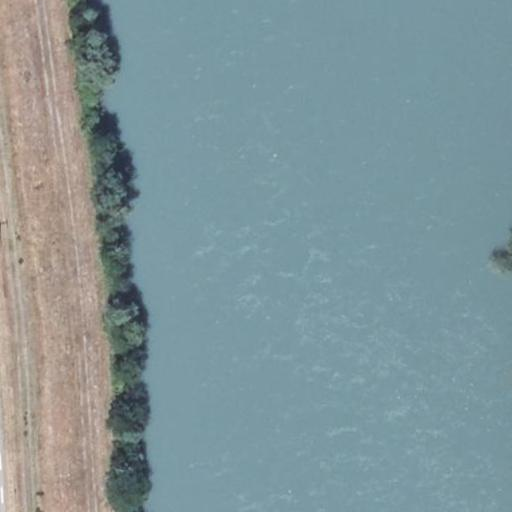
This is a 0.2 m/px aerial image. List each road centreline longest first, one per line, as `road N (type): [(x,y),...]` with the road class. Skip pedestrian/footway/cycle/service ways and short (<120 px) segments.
road 1 (track): [(92,511),(58,137),(36,0)]
road 2 (track): [(0,149),(30,511)]
